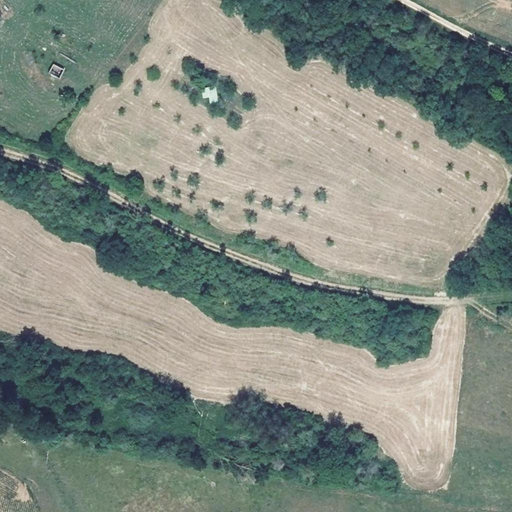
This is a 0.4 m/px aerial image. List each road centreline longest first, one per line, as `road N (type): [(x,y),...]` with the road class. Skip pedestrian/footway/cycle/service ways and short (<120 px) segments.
road 1 (track): [(0,154),(74,180),(181,236),(373,300)]
road 2 (track): [(371,0),(511,61)]
